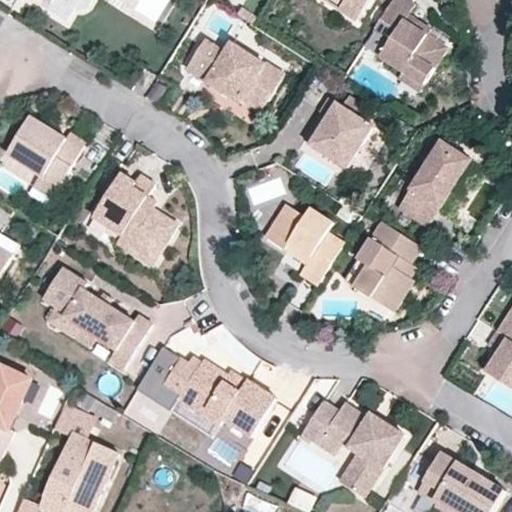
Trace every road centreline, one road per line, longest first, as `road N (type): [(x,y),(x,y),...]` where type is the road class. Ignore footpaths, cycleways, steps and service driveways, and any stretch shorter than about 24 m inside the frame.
road 1 (residential): [(0,33),(186,146),(209,172),(224,266),(237,303),(266,338),(311,353),(400,352)]
road 2 (residential): [(400,352),(451,320),(511,219)]
road 3 (residential): [(400,352),(426,392),(511,440)]
road 4 (residential): [(511,125),(488,82),(486,50),(507,0)]
